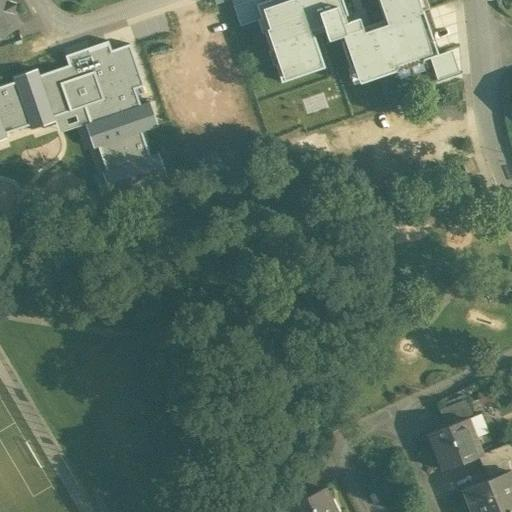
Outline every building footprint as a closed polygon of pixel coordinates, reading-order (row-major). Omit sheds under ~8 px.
[(0,0),(0,36),(1,34),(18,25),(11,13),(14,5),(6,1),(5,0),(0,0)] [(352,42),(346,26),(337,0),(298,0),(261,13),(268,33),(264,34),(281,84),(321,70),(309,36),(319,33),(325,51),(342,45),(352,42)] [(422,16),(416,0),(377,0),(387,28),(363,36),(358,22),(346,26),(352,42),(342,45),(356,88),(396,74),(395,70),(433,57),(419,17),(422,16)] [(0,137),(6,135),(6,133),(30,125),(31,127),(55,118),(54,117),(84,106),(90,122),(88,123),(97,147),(98,146),(107,170),(105,171),(113,195),(167,176),(159,152),(150,155),(142,131),(158,125),(150,102),(141,105),(135,89),(145,85),(130,43),(112,50),(109,40),(66,55),(69,65),(40,75),(37,68),(13,76),(15,81),(0,86),(0,137)] [(54,117),(55,118),(60,133),(88,123),(90,122),(84,106),(54,117)] [(466,398),(439,409),(446,425),(462,419),(462,420),(473,416),(466,398)] [(446,425),(429,432),(443,469),(476,457),(462,420),(462,419),(446,425)] [(511,441),(503,445),(508,458),(511,456),(511,441)] [(503,445),(480,454),(485,467),(508,458),(503,445)] [(511,467),(508,458),(485,467),(489,478),(509,471),(510,471),(511,470),(511,467)] [(307,495),(292,464),(288,467),(277,489),(285,506),(293,503),(293,502),(307,495)] [(489,478),(464,488),(472,511),(507,511),(511,510),(511,477),(510,471),(509,471),(489,478)] [(307,495),(293,502),(293,503),(297,511),(335,511),(324,487),(307,495)]
